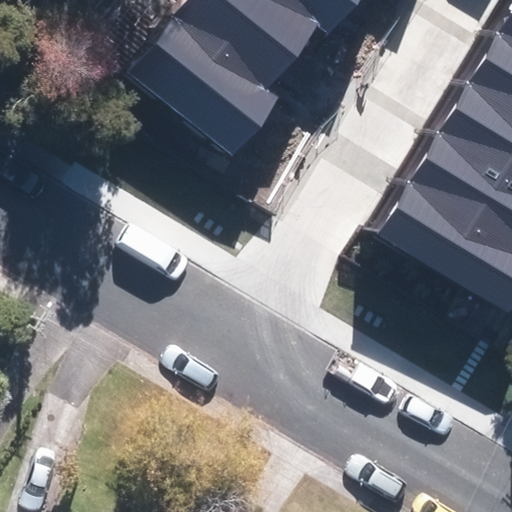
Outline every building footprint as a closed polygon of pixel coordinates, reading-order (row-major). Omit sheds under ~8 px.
[(225,0),(192,0),(133,75),(235,155),(278,101),(267,92),(297,54),(225,0)] [(225,0),(297,54),(317,27),(329,36),(356,0),(225,0)] [(511,13),(502,30),(511,36),(511,13)] [(511,36),(502,30),(470,82),(511,107),(511,36)] [(511,107),(470,82),(439,132),(511,176),(511,107)] [(511,176),(439,132),(409,181),(511,242),(511,176)] [(511,242),(409,181),(378,233),(510,313),(511,310),(511,242)]
